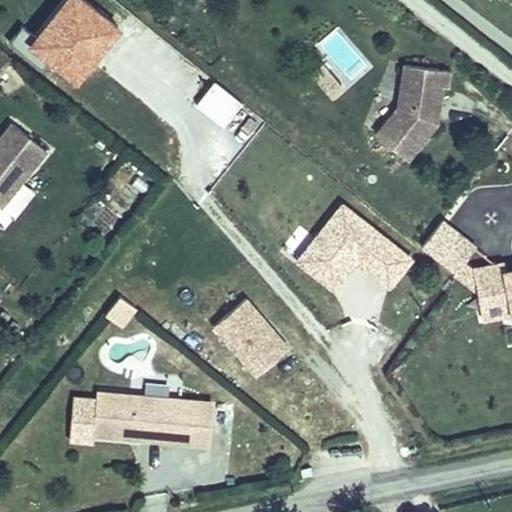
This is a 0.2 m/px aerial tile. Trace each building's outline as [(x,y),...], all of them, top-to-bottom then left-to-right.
[(317,47),(326,57),(308,73),(334,100),(372,65),(337,28),(317,47)] [(437,105),(441,84),(446,85),(449,68),(404,61),(397,104),(374,132),(405,157),(435,121),(430,117),(432,105),(437,105)] [(0,78),(0,92),(5,99),(25,81),(13,67),(0,78)] [(49,152),(15,124),(0,142),(0,207),(2,209),(49,152)] [(511,275),(511,269),(510,262),(478,267),(487,318),(511,313),(511,275)] [(199,315),(217,303),(206,287),(188,299),(199,315)] [(120,329),(135,308),(118,295),(102,316),(120,329)] [(287,348),(244,298),(212,325),(255,375),(287,348)] [(196,401),(96,393),(92,435),(192,443),(196,401)] [(213,402),(196,401),(192,443),(209,445),(213,402)]
